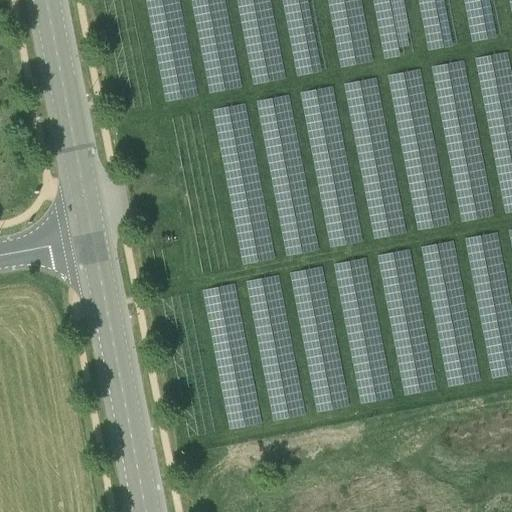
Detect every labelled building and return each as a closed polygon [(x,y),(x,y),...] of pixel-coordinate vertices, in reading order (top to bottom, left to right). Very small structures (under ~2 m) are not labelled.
[(421,0),(430,48),(454,44),(446,0),(421,0)] [(466,0),(471,39),(496,36),(491,0),(466,0)] [(244,85),(233,11),(213,14),(214,17),(202,18),(213,90),(244,85)] [(464,59),(435,65),(463,219),(492,214),(464,59)] [(510,302),(499,232),(469,237),(481,310),(499,307),(499,304),(510,302)]
